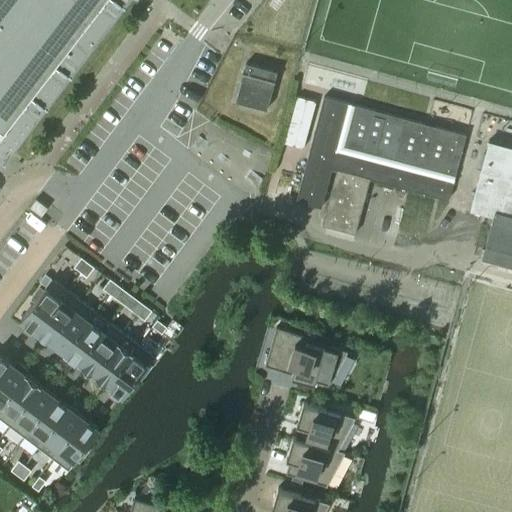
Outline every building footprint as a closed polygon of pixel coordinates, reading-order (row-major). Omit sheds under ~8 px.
[(0,0),(0,161),(4,164),(129,0),(0,0)] [(276,9),(282,0),(269,0),(268,3),(276,9)] [(266,109),(276,71),(245,62),(235,101),(266,109)] [(331,169),(336,170),(369,179),(370,178),(448,199),(449,199),(454,175),(465,134),(376,110),(354,104),(324,96),(307,156),(333,163),(332,167),(331,169)] [(304,97),(293,139),(303,142),(315,100),(304,97)] [(470,210),(484,214),(493,216),(495,211),(511,215),(511,146),(488,140),(470,210)] [(333,163),(307,156),(295,200),(320,207),(331,169),(333,163)] [(355,233),(369,179),(336,170),(322,224),(355,233)] [(41,215),(47,207),(36,199),(30,207),(41,215)] [(490,226),(481,258),(492,261),(491,265),(498,267),(499,263),(511,266),(511,215),(495,211),(493,216),(490,226)] [(80,271),(87,262),(81,257),(73,267),(80,271)] [(87,276),(94,267),(87,262),(80,271),(87,276)] [(36,330),(66,289),(51,278),(42,290),(39,288),(31,298),(35,300),(20,319),(36,330)] [(109,293),(116,283),(110,278),(102,288),(109,293)] [(115,298),(123,288),(116,283),(109,293),(115,298)] [(50,341),(81,300),(66,289),(36,330),(50,341)] [(64,352),(95,311),(81,300),(50,341),(64,352)] [(137,314),(145,305),(138,300),(131,310),(137,314)] [(144,320),(152,310),(145,305),(137,314),(144,320)] [(79,363),(109,322),(95,311),(64,352),(71,357),(68,360),(75,365),(78,362),(79,363)] [(162,333),(167,326),(157,319),(152,326),(162,333)] [(93,374),(124,333),(109,322),(79,363),(93,374)] [(329,384),(347,350),(325,344),(326,341),(276,326),(264,365),(292,373),(290,377),(314,383),(315,380),(329,384)] [(107,384),(138,343),(124,333),(93,374),(107,384)] [(140,379),(148,369),(144,367),(153,355),(138,343),(107,384),(123,396),(137,377),(140,379)] [(0,377),(12,362),(0,353),(0,377)] [(18,367),(12,362),(0,377),(0,407),(26,373),(25,373),(28,369),(20,364),(18,367)] [(0,417),(10,424),(40,384),(26,373),(0,407),(0,417)] [(24,435),(55,395),(40,384),(10,424),(24,435)] [(38,446),(69,405),(55,395),(24,435),(38,446)] [(303,401),(296,425),(300,426),(296,437),(296,438),(337,450),(337,449),(355,417),(303,401)] [(53,457),(83,416),(69,405),(38,446),(53,457)] [(79,461),(86,450),(83,448),(99,428),(83,416),(53,457),(68,468),(75,458),(79,461)] [(293,436),(286,459),(289,460),(286,473),(292,475),(290,482),(301,485),(303,478),(325,485),(326,486),(345,451),(337,449),(337,450),(296,438),(296,437),(293,436)] [(17,474),(24,465),(18,460),(11,470),(17,474)] [(24,479),(31,470),(24,465),(17,474),(24,479)] [(38,490),(45,481),(39,475),(31,485),(38,490)] [(145,492),(150,486),(144,480),(138,487),(145,492)] [(324,511),(329,503),(277,487),(270,510),(274,511),(324,511)] [(159,511),(161,505),(134,497),(129,511),(159,511)]
